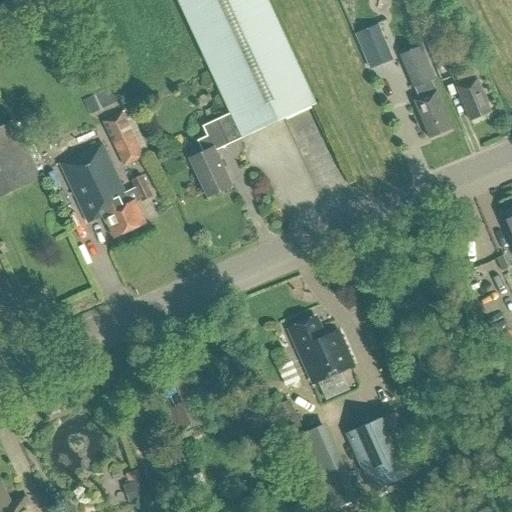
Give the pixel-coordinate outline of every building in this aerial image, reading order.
[(177,0),(242,140),(317,106),(268,0),(177,0)] [(356,35),(370,68),(383,62),(376,44),(385,40),(379,25),(356,35)] [(422,35),(434,64),(449,58),(440,37),(436,38),(433,30),(422,35)] [(64,140),(101,115),(76,78),(54,93),(21,43),(4,54),(37,103),(38,102),(64,140)] [(429,139),(452,129),(436,91),(435,91),(431,81),(435,79),(421,47),(400,55),(414,88),(417,87),(421,96),(412,99),(429,139)] [(490,112),(476,78),(471,68),(455,75),(460,85),(455,87),(470,121),(490,112)] [(103,122),(124,166),(149,154),(128,110),(103,122)] [(207,198),(232,186),(214,149),(228,143),(217,119),(202,126),(206,136),(197,140),(203,152),(189,158),(207,198)] [(13,122),(0,127),(0,198),(40,180),(13,122)] [(114,238),(145,223),(135,201),(140,199),(142,204),(152,199),(141,177),(131,181),(135,190),(126,195),(104,147),(62,166),(89,223),(104,216),(114,238)] [(511,208),(499,214),(511,245),(511,208)] [(505,254),(495,258),(500,270),(510,266),(505,254)] [(492,288),(478,294),(486,316),(501,310),(492,288)] [(313,385),(355,366),(339,329),(325,334),(317,315),(288,328),(313,385)] [(189,380),(176,350),(149,361),(157,381),(154,383),(178,439),(212,424),(193,378),(189,380)] [(291,361),(277,367),(285,387),(300,381),(291,361)] [(136,407),(141,418),(152,414),(148,402),(136,407)] [(415,473),(389,414),(344,434),(371,493),(415,473)] [(326,424),(298,436),(299,438),(311,466),(331,510),(335,508),(353,500),(358,498),(326,424)] [(171,475),(182,471),(174,449),(163,453),(171,475)] [(141,510),(141,511),(152,511),(137,470),(126,474),(129,483),(122,486),(129,503),(134,502),(141,510)] [(34,511),(28,498),(13,505),(2,483),(0,483),(0,511),(34,511)]
